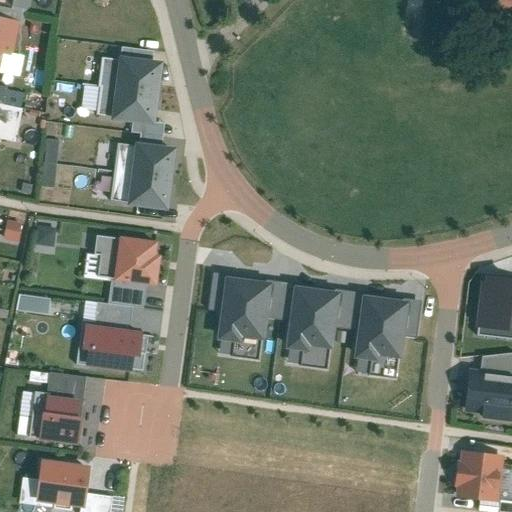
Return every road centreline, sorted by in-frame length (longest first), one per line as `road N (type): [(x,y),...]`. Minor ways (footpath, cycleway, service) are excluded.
road 1 (residential): [(165,0),(213,155),(251,211),(300,239),(373,259),(451,254)]
road 2 (residential): [(451,254),(421,511)]
